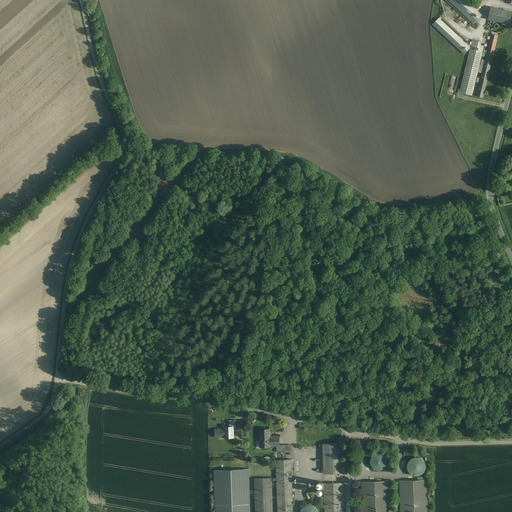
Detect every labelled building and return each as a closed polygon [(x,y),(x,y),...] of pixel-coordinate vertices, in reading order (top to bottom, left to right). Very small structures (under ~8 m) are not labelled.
[(469,0),(448,0),(474,24),(483,14),(469,0)] [(511,12),(491,7),(488,19),(509,24),(511,12)] [(438,18),(433,24),(464,54),(470,48),(438,18)] [(497,36),(491,34),(476,96),(482,98),(497,36)] [(484,43),(473,40),(460,92),(471,95),(484,43)] [(229,427),(224,427),(224,429),(215,429),(215,433),(215,437),(220,437),(225,437),(225,438),(233,437),(233,427),(229,427)] [(270,429),(259,429),(260,447),(276,446),(276,445),(279,445),(279,436),(270,436),(270,429)] [(341,443),(322,444),(323,474),(342,473),(341,443)] [(371,457),(371,459),(370,461),(370,462),(371,464),(371,466),(372,467),(374,468),(375,469),(377,470),(378,470),(380,470),(382,469),(383,469),(385,467),(386,466),(387,464),(387,463),(387,461),(387,459),(386,458),(385,456),(384,455),(382,454),(380,453),(379,453),(377,453),(375,454),(374,455),(372,456),(371,457)] [(409,460),(408,462),(408,463),(407,465),(407,467),(407,469),(408,470),(409,472),(410,473),(411,474),(413,475),(415,476),(416,476),(418,476),(420,475),(421,474),(423,473),(424,472),(425,470),(425,469),(426,467),(426,465),(425,463),(424,462),(423,460),(422,459),(421,458),(419,458),(417,457),(415,457),(414,458),(412,458),(411,459),(409,460)] [(293,511),(292,459),(276,460),(277,511),(293,511)] [(250,511),(249,470),(214,471),(214,511),(250,511)] [(272,511),(271,478),(254,478),(255,511),(272,511)] [(426,511),(426,480),(400,481),(400,511),(426,511)] [(388,511),(388,481),(362,482),(362,511),(388,511)] [(343,511),(342,483),(324,483),(324,511),(343,511)]
